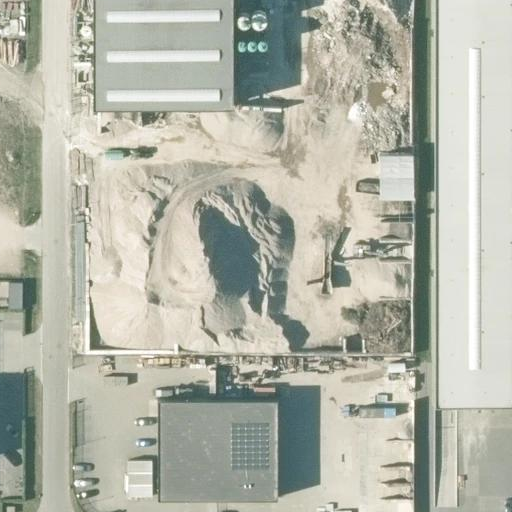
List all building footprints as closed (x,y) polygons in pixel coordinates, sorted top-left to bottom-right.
[(92,0),(93,105),(232,105),(232,0),(92,0)] [(511,0),(433,0),(434,404),(511,403),(511,0)] [(22,283),(8,283),(8,309),(22,309),(22,283)] [(277,498),(277,398),(157,398),(157,498),(277,498)] [(331,511),(342,511),(343,483),(332,483),(331,511)]
